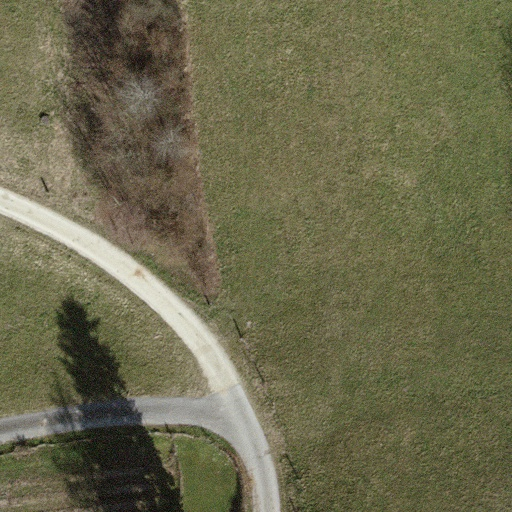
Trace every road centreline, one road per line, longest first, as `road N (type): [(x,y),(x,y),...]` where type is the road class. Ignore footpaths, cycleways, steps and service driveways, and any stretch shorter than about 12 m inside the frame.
road 1 (track): [(0,202),(74,237),(155,293),(207,348),(272,511)]
road 2 (unclassified): [(0,429),(168,408),(240,415)]
